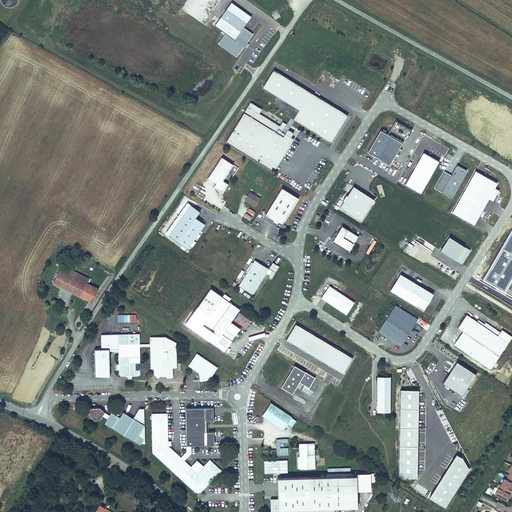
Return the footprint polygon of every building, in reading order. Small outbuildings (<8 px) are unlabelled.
[(253,34),(243,27),(251,16),(231,2),(214,26),(225,34),(218,44),(236,57),(253,34)] [(286,115),(330,142),(348,115),(274,69),(263,87),(278,96),(274,102),(288,111),(286,115)] [(288,129),(286,132),(284,130),(287,124),(283,121),(280,126),(259,113),(262,109),(251,102),(226,141),(270,169),(272,166),(276,168),(294,139),(291,137),(294,133),(288,129)] [(407,132),(411,126),(402,121),(398,128),(407,132)] [(402,143),(380,130),(368,152),(389,164),(402,143)] [(420,193),(438,160),(423,152),(405,184),(420,193)] [(223,180),(233,164),(222,157),(208,177),(216,183),(214,186),(222,192),(228,184),(223,180)] [(452,197),(467,170),(457,165),(451,175),(445,171),(435,188),(452,197)] [(474,224),(497,182),(475,170),(452,212),(474,224)] [(361,220),(374,199),(353,186),(340,207),(361,220)] [(282,224),(298,197),(282,187),(266,214),(282,224)] [(261,198),(250,191),(245,200),(256,207),(261,198)] [(200,211),(190,204),(168,235),(188,248),(205,224),(196,217),(200,211)] [(511,214),(474,277),(511,297),(511,214)] [(350,251),(359,236),(342,226),(333,241),(350,251)] [(472,250),(450,235),(441,249),(463,263),(472,250)] [(253,294),(269,268),(255,260),(239,286),(253,294)] [(75,289),(73,294),(85,300),(88,295),(83,293),(87,285),(78,280),(80,275),(77,274),(75,276),(69,273),(68,276),(60,272),(53,285),(61,289),(64,284),(75,289)] [(433,293),(401,273),(390,290),(423,310),(433,293)] [(87,285),(89,280),(80,275),(78,280),(87,285)] [(64,284),(61,289),(73,294),(75,289),(64,284)] [(88,295),(85,300),(90,303),(97,290),(87,285),(83,293),(88,295)] [(355,302),(329,286),(321,298),(346,315),(355,302)] [(221,297),(218,301),(204,322),(202,325),(220,337),(222,334),(232,341),(240,328),(230,322),(239,309),(221,297)] [(418,319),(395,305),(378,332),(401,346),(418,319)] [(477,323),(466,316),(457,329),(463,333),(454,345),(490,370),(508,344),(498,337),(477,323)] [(235,317),(233,320),(246,328),(248,325),(235,317)] [(500,333),(480,319),(477,323),(498,337),(500,333)] [(198,333),(211,341),(214,336),(201,328),(198,333)] [(500,333),(498,337),(508,344),(511,338),(511,337),(502,331),(500,333)] [(109,379),(108,351),(108,336),(101,336),(101,351),(93,351),(94,379),(109,379)] [(139,336),(108,336),(108,351),(117,351),(118,365),(115,365),(115,371),(118,371),(118,376),(121,378),(125,378),(126,377),(132,377),(132,378),(137,378),(139,375),(139,371),(143,371),(143,364),(139,364),(139,336)] [(173,370),(174,370),(174,365),(176,365),(176,344),(172,341),(167,341),(167,338),(165,337),(150,338),(152,369),(154,369),(154,376),(159,380),(163,375),(166,375),(166,380),(172,380),(173,378),(173,370)] [(196,353),(188,365),(199,372),(200,381),(209,379),(217,367),(196,353)] [(476,373),(458,361),(444,381),(464,395),(476,373)] [(295,367),(282,389),(293,396),(300,384),(310,390),(316,380),(295,367)] [(390,412),(390,377),(376,377),(377,412),(390,412)] [(419,389),(401,389),(400,475),(406,477),(418,478),(419,389)] [(297,419),(270,402),(261,416),(283,429),(287,423),(292,427),(297,419)] [(214,431),(206,432),(206,428),(206,424),(206,421),(213,420),(213,407),(185,407),(186,445),(191,445),(214,445),(214,431)] [(99,408),(91,408),(88,412),(90,417),(95,420),(100,419),(105,412),(99,408)] [(140,445),(141,443),(145,443),(144,409),(138,409),(133,418),(123,412),(120,417),(111,412),(104,423),(140,445)] [(167,413),(151,413),(152,452),(195,492),(201,492),(221,470),(210,459),(203,466),(197,460),(191,466),(184,460),(181,457),(168,446),(168,441),(167,413)] [(288,443),(288,440),(276,440),(276,456),(288,456),(288,449),(280,449),(280,444),(288,443)] [(314,470),(313,444),(306,445),(306,455),(299,455),(299,457),(297,457),(298,469),(300,469),(300,470),(314,470)] [(186,451),(181,457),(184,460),(191,453),(191,448),(186,448),(186,451)] [(463,456),(457,453),(430,498),(446,507),(470,468),(463,456)] [(356,475),(357,491),(371,491),(371,482),(370,473),(356,473),(356,475)] [(270,499),(270,511),(334,511),(334,507),(357,507),(357,491),(356,475),(277,477),(277,498),(270,499)] [(511,478),(508,477),(506,480),(504,479),(501,485),(510,490),(511,491),(511,478)] [(508,494),(510,490),(501,485),(498,484),(495,490),(497,491),(495,495),(507,501),(510,495),(508,494)] [(409,506),(412,501),(406,498),(403,503),(409,506)]
